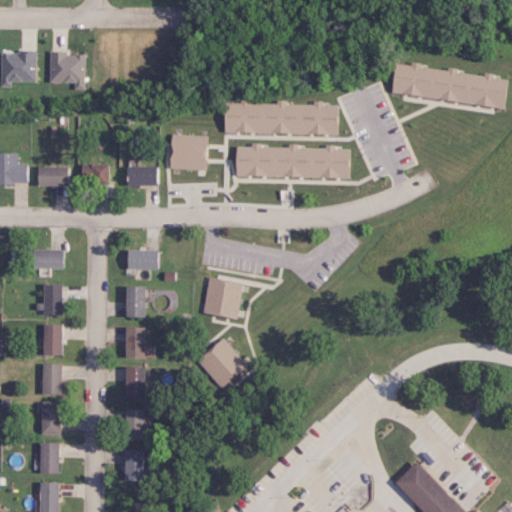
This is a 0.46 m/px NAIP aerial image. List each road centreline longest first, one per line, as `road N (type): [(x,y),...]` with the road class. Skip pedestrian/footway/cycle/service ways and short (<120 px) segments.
road 1 (residential): [(424,183),(382,207),(330,219),(0,219)]
road 2 (residential): [(511,356),(449,350),(402,370),(246,511)]
road 3 (residential): [(94,511),(97,220)]
road 4 (residential): [(0,18),(186,15)]
